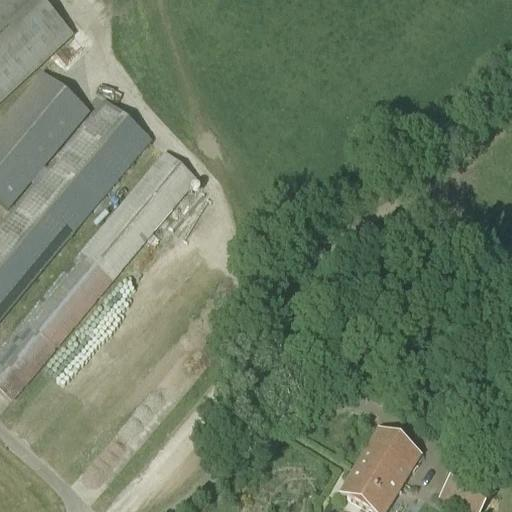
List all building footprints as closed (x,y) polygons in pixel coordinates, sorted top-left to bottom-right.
[(0,0),(0,107),(73,39),(35,0),(0,0)] [(0,125),(0,207),(8,214),(89,116),(41,76),(0,125)] [(102,104),(0,226),(0,395),(11,405),(197,184),(164,156),(0,351),(0,324),(151,144),(102,104)] [(339,497),(363,511),(387,511),(420,458),(378,433),(339,497)] [(469,460),(438,501),(453,511),(484,511),(496,495),(493,493),(501,482),(469,460)]
